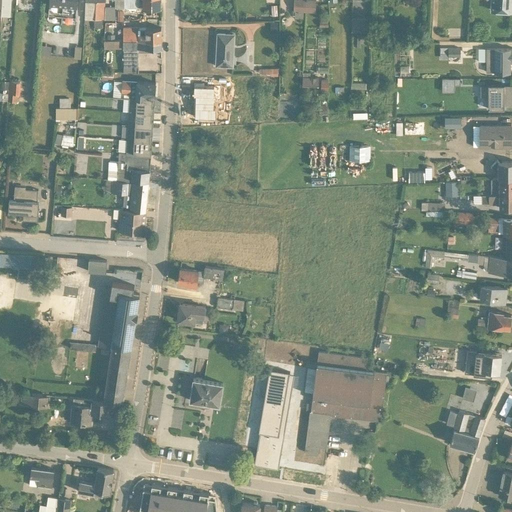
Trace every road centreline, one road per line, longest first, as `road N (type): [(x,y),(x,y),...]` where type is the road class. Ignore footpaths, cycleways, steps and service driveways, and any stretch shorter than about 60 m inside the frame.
road 1 (residential): [(159,248),(168,0)]
road 2 (residential): [(224,476),(456,511)]
road 3 (residential): [(129,457),(159,248)]
road 4 (residential): [(159,248),(0,236)]
road 5 (residential): [(511,378),(492,412),(461,511)]
road 6 (residential): [(0,440),(129,457)]
